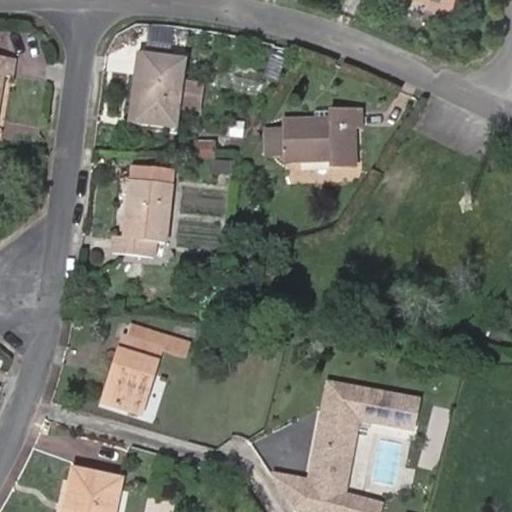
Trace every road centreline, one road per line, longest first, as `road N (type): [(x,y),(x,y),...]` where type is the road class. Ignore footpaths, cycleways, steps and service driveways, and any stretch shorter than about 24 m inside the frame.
road 1 (residential): [(0,458),(32,378),(48,301),(85,0)]
road 2 (residential): [(145,0),(227,6),(347,43),(511,125)]
